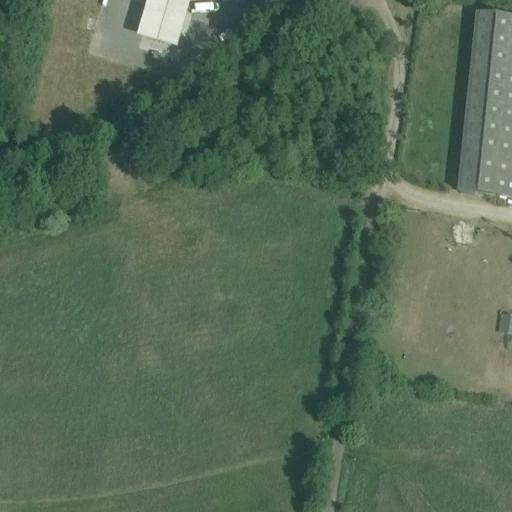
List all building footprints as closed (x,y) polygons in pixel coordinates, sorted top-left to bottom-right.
[(197,0),(153,0),(147,22),(139,50),(180,62),(188,34),(197,0)] [(511,21),(479,19),(461,192),(511,197),(511,21)] [(155,54),(152,61),(161,63),(163,57),(155,54)] [(374,91),(376,81),(369,80),(367,90),(374,91)] [(387,348),(412,349),(414,301),(389,300),(387,348)] [(381,368),(380,377),(403,380),(404,371),(381,368)]
